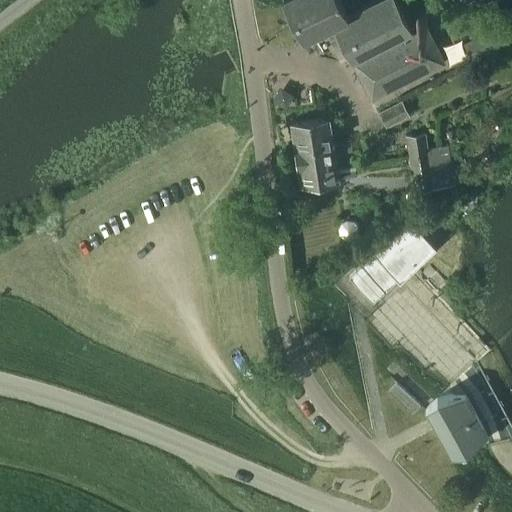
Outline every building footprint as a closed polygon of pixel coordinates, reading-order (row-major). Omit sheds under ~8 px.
[(283,0),(304,40),(333,25),(353,62),(373,100),(445,62),(425,24),(413,31),(396,0),(380,0),(347,17),(337,0),(283,0)] [(421,23),(422,23),(423,23),(424,23),(426,22),(426,21),(427,21),(428,20),(428,18),(429,17),(429,16),(428,15),(428,14),(427,13),(426,12),(426,11),(424,10),(423,10),(422,10),(421,10),(420,10),(418,11),(417,12),(417,13),(416,14),(416,15),(415,17),(416,18),(416,19),(417,20),(417,21),(418,22),(419,23),(421,23)] [(507,41),(502,32),(499,25),(465,43),(473,59),(482,55),(507,41)] [(495,61),(492,53),(483,58),(486,65),(495,61)] [(401,101),(378,113),(386,127),(408,116),(401,101)] [(295,151),(333,146),(329,118),(291,123),(295,151)] [(407,135),(410,159),(428,156),(427,150),(425,133),(407,135)] [(353,143),(333,146),(295,151),(300,184),(339,179),(358,176),(353,143)] [(449,146),(442,147),(442,148),(427,150),(428,156),(410,159),(414,190),(454,185),(449,146)] [(434,246),(404,219),(370,252),(372,254),(347,277),(365,295),(371,302),(396,279),(398,280),(434,246)] [(341,224),(339,232),(342,238),(349,241),(356,238),(359,230),(356,224),(348,221),(341,224)] [(412,414),(421,405),(398,383),(389,393),(412,414)] [(487,432),(465,391),(437,397),(425,409),(451,456),(466,452),(487,432)]
